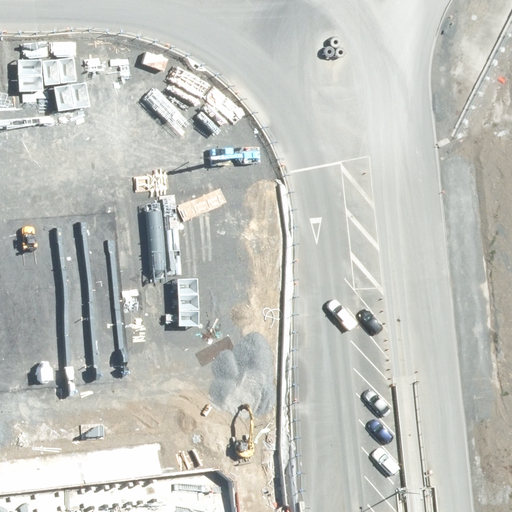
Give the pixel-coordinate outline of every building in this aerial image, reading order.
[(265,42),(254,0),(144,0),(161,67),(265,42)] [(119,85),(77,17),(60,27),(103,95),(119,85)] [(511,59),(454,66),(465,183),(511,178),(511,59)] [(163,179),(177,169),(152,133),(138,143),(163,179)] [(177,169),(163,179),(185,212),(200,202),(177,169)] [(209,274),(219,267),(233,290),(248,281),(206,213),(191,222),(210,253),(200,259),(209,274)] [(292,355),(269,322),(254,332),(277,366),(292,355)]
